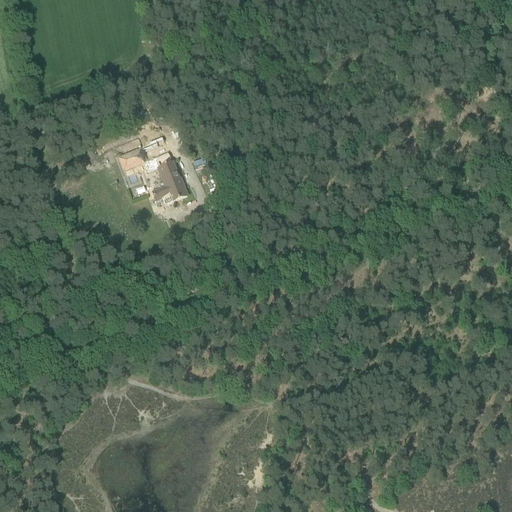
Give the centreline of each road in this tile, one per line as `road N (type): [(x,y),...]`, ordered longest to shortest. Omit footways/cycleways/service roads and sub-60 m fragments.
road 1 (unclassified): [(0,385),(511,180)]
road 2 (unknown): [(169,139),(236,290)]
